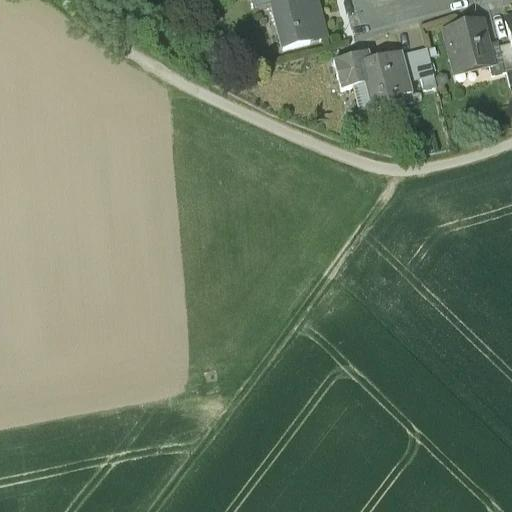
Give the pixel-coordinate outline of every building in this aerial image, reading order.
[(270,0),(249,0),(254,15),(268,12),(279,53),(284,51),(270,0)] [(270,0),(284,51),(284,53),(325,43),(313,0),(270,0)] [(479,27),(445,36),(455,74),(487,66),(489,66),(484,48),(479,27)] [(497,45),(484,48),(489,66),(487,66),(491,80),(505,76),(497,45)] [(426,52),(412,56),(419,83),(433,79),(426,52)] [(412,56),(400,59),(407,86),(419,83),(412,56)] [(399,57),(369,65),(366,57),(333,66),(340,95),(362,89),(366,101),(360,102),(364,118),(395,110),(393,102),(410,98),(407,86),(400,59),(399,57)]
